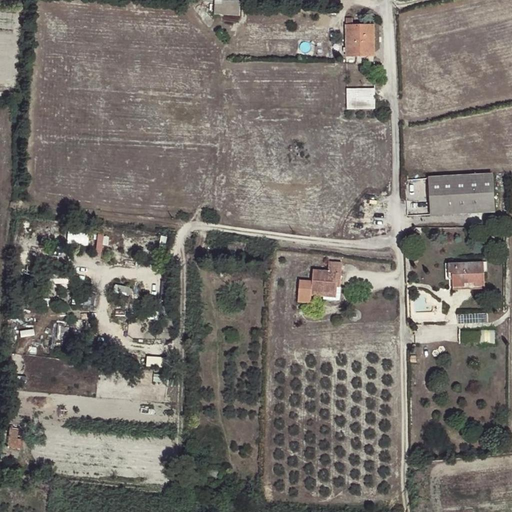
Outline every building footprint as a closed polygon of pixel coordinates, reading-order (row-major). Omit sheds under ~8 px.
[(239,15),(239,0),(211,0),(215,0),(214,14),(239,15)] [(0,30),(13,31),(14,13),(0,11),(0,30)] [(358,52),(373,52),(373,25),(353,26),(353,18),(346,19),(346,56),(358,56),(358,52)] [(374,89),(347,89),(347,109),(374,109),(374,89)] [(431,214),(493,211),(491,174),(429,178),(431,214)] [(337,281),(341,281),(342,263),(329,262),(328,271),(313,270),(312,281),(300,280),(298,302),(310,303),(311,295),(311,291),(323,293),(323,296),(323,300),(337,301),(339,299),(340,293),(335,292),(337,281)] [(453,287),(484,286),(482,262),(449,264),(449,273),(452,273),(453,287)] [(18,430),(11,428),(8,447),(18,449),(20,440),(17,439),(18,430)]
